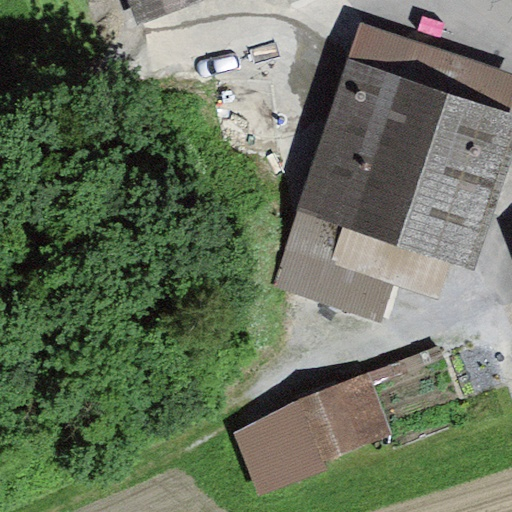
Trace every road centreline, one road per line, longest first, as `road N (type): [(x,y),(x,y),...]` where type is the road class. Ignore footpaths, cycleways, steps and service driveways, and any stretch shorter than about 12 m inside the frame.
road 1 (track): [(511,255),(476,319),(198,443),(18,511)]
road 2 (track): [(0,104),(260,40),(380,0)]
